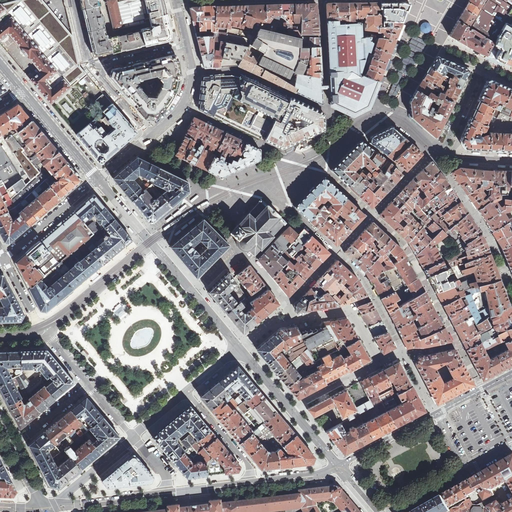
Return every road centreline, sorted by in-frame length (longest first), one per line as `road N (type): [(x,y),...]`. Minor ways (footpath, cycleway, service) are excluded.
road 1 (residential): [(193,73),(235,69),(327,108),(321,0)]
road 2 (unclassified): [(238,347),(97,179)]
road 3 (unclassified): [(338,465),(238,347)]
road 4 (residential): [(4,258),(97,179)]
road 5 (residential): [(433,413),(466,472),(511,446)]
